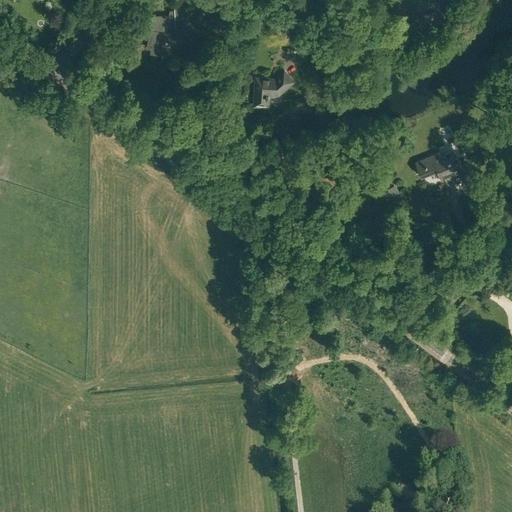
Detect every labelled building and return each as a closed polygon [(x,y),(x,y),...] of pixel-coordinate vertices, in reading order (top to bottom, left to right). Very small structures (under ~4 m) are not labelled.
[(167,55),(167,53),(183,56),(190,29),(176,26),(176,23),(186,23),(185,7),(175,8),(175,10),(171,10),(171,14),(153,15),(153,23),(152,29),(148,46),(152,47),(151,52),(167,55)] [(425,15),(427,22),(438,18),(436,11),(425,15)] [(349,61),(357,64),(362,52),(354,48),(349,61)] [(254,105),(269,106),(269,94),(273,94),(277,91),(279,94),(294,81),(284,71),(275,79),(270,79),(270,78),(256,77),(254,105)] [(492,116),(501,132),(511,127),(511,125),(506,115),(504,110),(492,116)] [(438,168),(443,181),(464,173),(457,157),(454,159),(451,151),(441,156),(439,153),(416,162),(422,175),(438,168)] [(383,192),(387,199),(395,194),(392,187),(383,192)]
